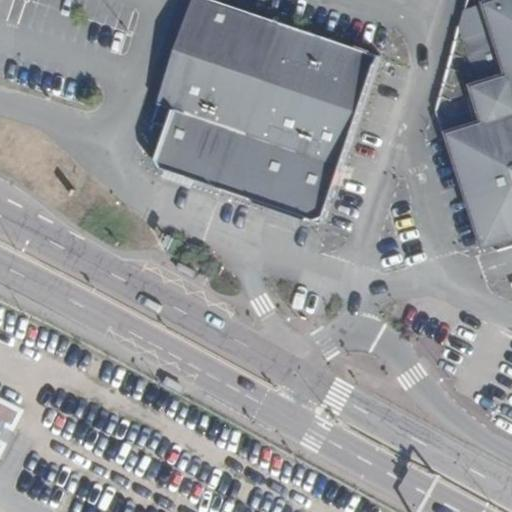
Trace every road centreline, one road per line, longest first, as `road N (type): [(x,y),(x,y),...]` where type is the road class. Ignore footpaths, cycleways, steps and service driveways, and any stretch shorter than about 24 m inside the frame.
road 1 (primary): [(511,491),(0,215)]
road 2 (primary): [(0,264),(456,511)]
